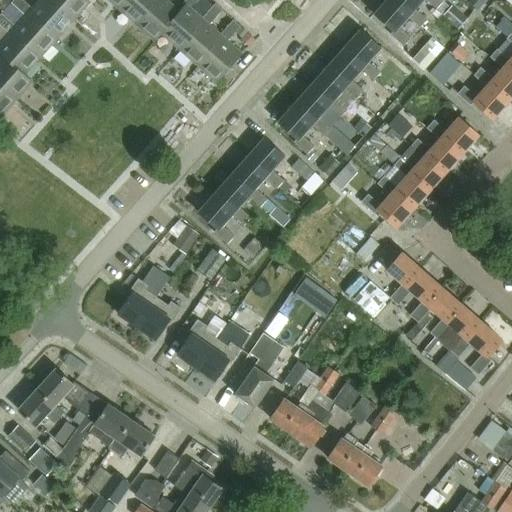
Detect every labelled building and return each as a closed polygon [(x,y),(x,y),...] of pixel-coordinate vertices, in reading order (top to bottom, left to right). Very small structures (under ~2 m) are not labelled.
[(23,0),(13,0),(12,2),(26,15),(29,13),(58,39),(74,21),(51,0),(39,0),(32,8),(23,0)] [(51,0),(74,21),(91,2),(89,0),(51,0)] [(124,0),(120,5),(138,22),(157,0),(124,0)] [(157,0),(138,22),(158,40),(164,32),(182,10),(170,0),(157,0)] [(182,10),(164,32),(181,47),(206,18),(204,17),(193,7),(199,0),(186,0),(185,2),(188,4),(182,10)] [(398,0),(386,0),(375,13),(395,30),(393,33),(405,44),(411,37),(399,26),(409,14),(412,12),(398,0)] [(416,8),(422,0),(398,0),(412,12),(409,14),(421,25),(427,18),(416,8)] [(206,18),(181,47),(199,63),(224,35),(222,33),(211,23),(224,9),(217,3),(204,17),(206,18)] [(452,5),(444,14),(458,27),(467,17),(452,5)] [(2,13),(0,15),(0,24),(10,33),(12,31),(41,57),(58,39),(29,13),(26,15),(17,26),(2,13)] [(224,35),(199,63),(219,81),(244,52),(230,39),(242,25),(235,19),(222,33),(224,35)] [(0,52),(3,55),(25,75),(41,57),(12,31),(10,33),(0,24),(0,52)] [(362,28),(345,47),(365,65),(361,68),(373,79),(380,71),(368,61),(382,45),(362,28)] [(425,69),(438,54),(427,44),(414,59),(425,69)] [(469,54),(459,45),(453,52),(463,61),(469,54)] [(365,65),(345,47),(328,66),(348,84),(345,87),(357,98),(358,96),(364,90),(352,79),(361,68),(365,65)] [(499,50),(492,57),(504,67),(506,64),(511,69),(511,58),(510,60),(499,50)] [(0,86),(16,100),(33,82),(25,75),(3,55),(0,58),(0,86)] [(443,57),(430,72),(443,83),(457,68),(443,57)] [(482,68),(476,75),(488,85),(490,83),(510,100),(511,98),(511,69),(506,64),(504,67),(494,79),(482,68)] [(328,66),(312,84),(332,101),(328,106),(341,117),(347,109),(335,98),(345,87),(348,84),(328,66)] [(466,87),(459,94),(471,104),(474,101),(493,119),(510,100),(490,83),(488,85),(477,97),(466,87)] [(312,84),(296,103),(316,120),(312,124),(324,135),(331,127),(319,116),(328,106),(332,101),(312,84)] [(0,117),(16,100),(0,86),(0,117)] [(302,135),(312,124),(316,120),(296,103),(280,121),(300,138),(296,143),(307,153),(314,146),(302,135)] [(435,121),(429,128),(441,138),(443,135),(463,153),(480,134),(461,116),(447,132),(435,121)] [(447,171),(463,153),(443,135),(441,138),(430,150),(419,139),(412,146),(424,156),(427,153),(447,171)] [(278,186),(285,179),(273,168),(286,154),(266,136),(249,155),(269,173),(266,176),(278,186)] [(381,152),(396,165),(402,158),(387,144),(381,152)] [(402,158),(396,165),(408,175),(410,172),(430,190),(447,171),(427,153),(424,156),(414,168),(402,158)] [(257,187),(266,176),(269,173),(249,155),(233,174),(253,192),(250,195),(262,205),(268,197),(257,187)] [(386,176),(379,183),(391,194),(394,191),(413,209),(430,190),(410,172),(408,175),(398,186),(386,176)] [(233,174),(216,192),(236,210),(234,213),(246,223),(252,216),(240,206),(250,195),(253,192),(233,174)] [(368,195),(363,201),(375,212),(378,209),(397,227),(413,209),(394,191),(391,194),(381,206),(368,195)] [(216,192),(199,211),(219,229),(217,232),(229,242),(235,235),(223,225),(234,213),(236,210),(216,192)] [(285,226),(291,219),(277,206),(271,213),(285,226)] [(186,253),(199,234),(187,225),(173,245),(186,253)] [(365,260),(380,242),(372,235),(357,253),(365,260)] [(252,257),(263,244),(254,237),(244,249),(252,257)] [(212,279),(227,258),(214,248),(199,269),(212,279)] [(402,251),(387,268),(404,283),(391,297),(399,304),(412,290),(408,286),(423,269),(402,251)] [(428,304),(443,287),(423,269),(408,286),(412,290),(424,300),(411,314),(419,322),(428,312),(432,307),(428,304)] [(138,325),(157,297),(146,289),(148,284),(132,274),(123,284),(134,291),(119,312),(138,325)] [(428,304),(432,307),(444,318),(432,332),(440,339),(452,325),(448,322),(463,305),(443,287),(428,304)] [(157,297),(138,325),(157,339),(172,318),(173,319),(181,307),(171,301),(169,305),(157,297)] [(205,310),(197,305),(193,311),(202,316),(205,310)] [(448,322),(452,325),(464,335),(452,349),(460,357),(473,342),(469,339),(483,322),(463,305),(448,322)] [(251,325),(262,331),(270,318),(259,311),(251,325)] [(414,340),(434,317),(428,312),(419,322),(408,335),(414,340)] [(197,366),(217,338),(205,330),(208,326),(198,319),(191,330),(193,332),(178,353),(197,366)] [(469,339),(473,342),(485,353),(472,367),(481,374),(494,359),(490,356),(504,340),(483,322),(469,339)] [(285,347),(274,339),(265,332),(251,352),(260,358),(236,392),(256,407),(277,378),(268,371),(285,347)] [(217,338),(197,366),(217,380),(231,359),(233,360),(241,348),(231,341),(228,345),(217,338)] [(460,357),(452,349),(437,366),(445,373),(460,357)] [(292,431),(313,400),(320,389),(325,393),(332,383),(321,375),(319,378),(307,370),(309,367),(299,360),(285,379),(295,386),(299,381),(308,388),(296,406),(285,398),(271,417),(292,431)] [(321,375),(332,383),(340,373),(329,365),(321,375)] [(73,384),(55,368),(37,388),(54,404),(63,394),(71,399),(67,404),(77,411),(81,406),(82,407),(92,393),(75,381),(73,384)] [(346,412),(360,392),(346,383),(332,403),(346,412)] [(54,405),(54,404),(37,388),(18,409),(35,425),(44,415),(55,424),(64,414),(54,405)] [(118,439),(132,420),(92,393),(82,407),(89,412),(79,426),(78,428),(75,433),(58,458),(68,464),(90,432),(110,445),(115,437),(118,439)] [(376,405),(364,395),(349,414),(362,424),(376,405)] [(312,445),(325,426),(323,424),(331,412),(313,400),(292,431),(312,445)] [(379,415),(390,423),(397,412),(387,405),(379,415)] [(79,426),(89,412),(82,407),(81,406),(72,421),(79,426)] [(383,433),(390,423),(379,415),(372,425),(383,433)] [(140,455),(154,435),(132,420),(118,439),(115,437),(110,445),(108,447),(123,457),(129,447),(140,455)] [(67,421),(55,438),(64,445),(76,428),(67,421)] [(25,453),(36,442),(18,426),(8,437),(25,453)] [(511,453),(511,435),(506,431),(492,449),(507,460),(511,453)] [(64,448),(51,436),(44,444),(57,456),(64,448)] [(349,471),(366,446),(359,441),(355,446),(342,437),(329,456),(349,471)] [(370,484),(383,465),(370,456),(373,451),(366,446),(349,471),(370,484)] [(48,475),(58,464),(40,448),(30,459),(48,475)] [(180,460),(168,452),(155,471),(167,479),(180,460)] [(0,486),(13,472),(22,480),(30,471),(12,455),(4,464),(0,460),(0,486)] [(191,460),(184,470),(198,480),(188,494),(208,507),(222,487),(210,479),(213,475),(191,460)] [(496,482),(506,488),(511,479),(511,467),(508,465),(496,482)] [(118,501),(131,483),(115,471),(102,490),(118,501)] [(479,490),(486,494),(495,481),(488,475),(479,490)] [(146,480),(139,490),(159,503),(162,498),(160,496),(161,494),(166,486),(158,481),(146,480)] [(481,511),(486,505),(492,509),(506,488),(496,482),(495,481),(486,494),(481,502),(467,493),(453,511),(452,511),(451,511),(481,511)] [(139,490),(135,495),(155,508),(159,503),(139,490)] [(499,511),(511,511),(511,492),(499,511)] [(90,511),(113,511),(118,505),(102,494),(90,511)] [(162,498),(159,503),(171,511),(205,511),(208,507),(188,494),(181,504),(177,500),(174,504),(163,496),(162,498)] [(171,511),(159,503),(155,508),(160,511),(171,511)]
